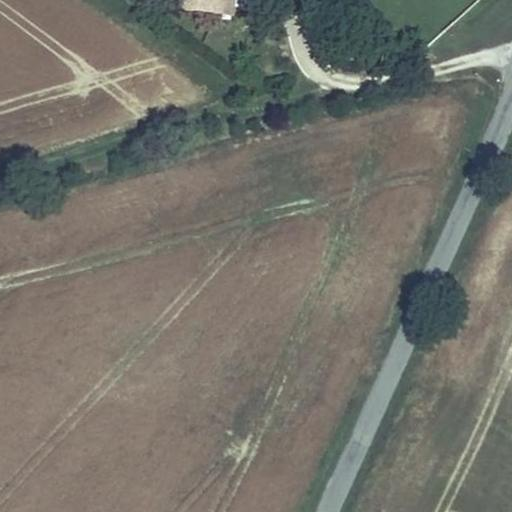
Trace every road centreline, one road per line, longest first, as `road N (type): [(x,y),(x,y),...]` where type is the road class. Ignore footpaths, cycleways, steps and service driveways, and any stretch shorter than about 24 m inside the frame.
road 1 (track): [(511,52),(440,62),(139,150),(0,179)]
road 2 (unclassified): [(511,88),(324,511)]
